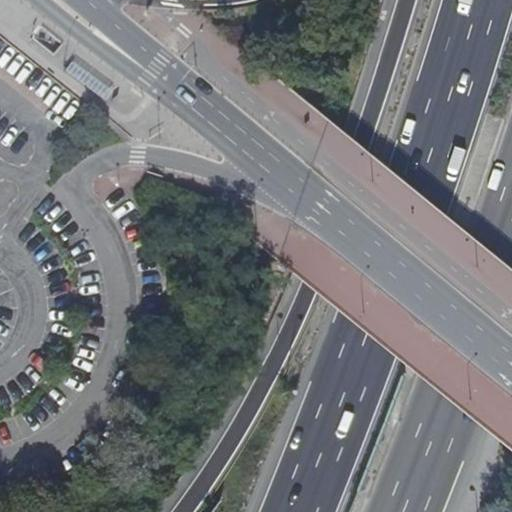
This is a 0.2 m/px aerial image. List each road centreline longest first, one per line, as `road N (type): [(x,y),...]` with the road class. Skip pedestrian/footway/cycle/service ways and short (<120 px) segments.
road 1 (motorway): [(406,0),(305,295),(261,390),(182,511)]
road 2 (motorway): [(471,0),(292,511)]
road 3 (primary): [(511,357),(164,78)]
road 4 (motorway): [(402,511),(511,187)]
road 5 (primary): [(164,78),(140,75),(43,0)]
